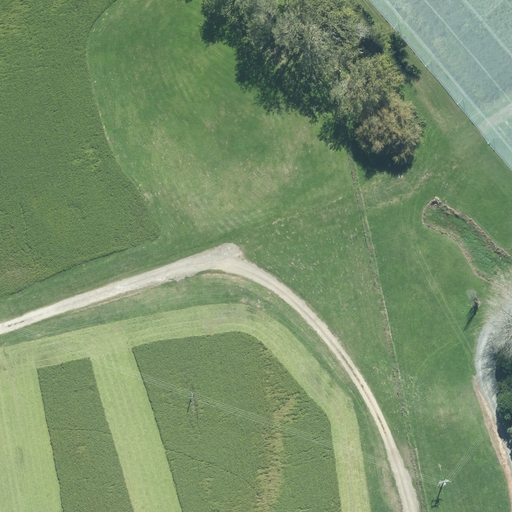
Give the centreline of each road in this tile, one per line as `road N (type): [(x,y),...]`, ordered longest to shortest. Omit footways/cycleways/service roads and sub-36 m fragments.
road 1 (unclassified): [(0,327),(219,259),(365,202),(511,108)]
road 2 (unclassified): [(511,318),(496,330),(488,386),(511,451)]
